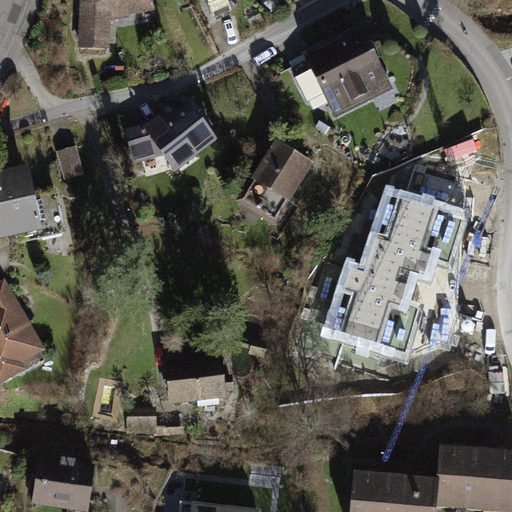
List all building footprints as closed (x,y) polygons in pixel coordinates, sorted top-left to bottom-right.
[(78,0),(75,48),(103,48),(105,17),(150,8),(148,0),(78,0)] [(355,24),(285,61),(287,67),(282,69),(307,112),(323,104),(330,119),(390,88),(355,24)] [(211,139),(181,102),(167,113),(164,108),(138,125),(119,131),(130,162),(157,156),(167,172),(211,139)] [(309,163),(270,141),(231,200),(271,225),(309,163)] [(20,169),(0,172),(0,231),(30,227),(20,169)] [(424,248),(365,229),(342,299),(350,303),(399,300),(424,248)] [(0,381),(19,370),(17,364),(38,353),(0,283),(0,381)] [(399,300),(350,303),(337,346),(353,349),(351,362),(411,382),(433,311),(399,300)] [(263,342),(250,340),(244,354),(257,357),(263,342)] [(215,357),(160,362),(163,401),(218,397),(215,357)] [(180,434),(180,427),(151,428),(151,406),(121,408),(122,433),(150,435),(180,434)] [(511,511),(511,456),(444,451),(441,483),(439,511),(511,511)] [(101,511),(105,467),(42,462),(37,510),(58,511),(101,511)] [(439,511),(441,483),(356,476),(353,511),(439,511)]
